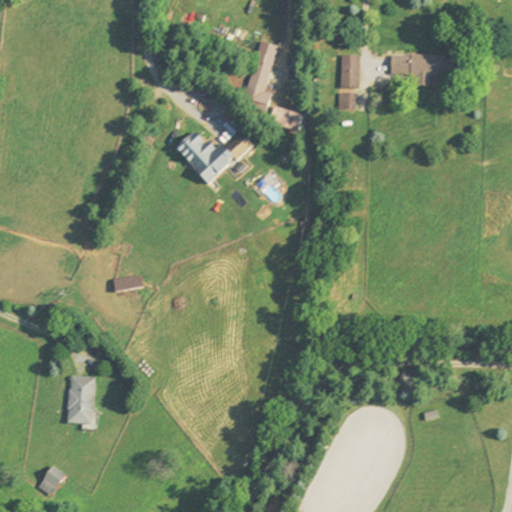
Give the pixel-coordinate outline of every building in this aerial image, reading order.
[(265,114),(270,96),(264,95),(276,48),(257,44),(241,108),(265,114)] [(358,59),(340,58),(339,94),(357,94),(358,59)] [(416,80),(416,90),(428,90),(428,80),(454,80),(454,58),(389,58),(389,79),(416,80)] [(340,111),(352,111),(352,97),(340,97),(340,111)] [(300,119),(273,110),(268,126),(295,135),(300,119)] [(250,148),(239,137),(224,150),(220,146),(211,154),(193,134),(172,153),(204,189),(250,148)] [(112,294),(138,292),(138,281),(111,283),(112,294)] [(92,379),(67,377),(64,425),(90,427),(92,379)] [(57,484),(45,476),(37,488),(49,496),(57,484)]
